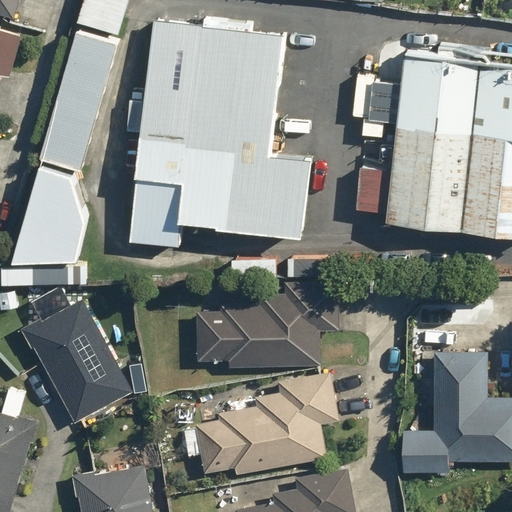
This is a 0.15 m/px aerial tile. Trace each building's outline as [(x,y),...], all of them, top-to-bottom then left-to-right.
[(0,0),(0,12),(11,15),(15,0),(0,0)] [(127,0),(81,0),(75,21),(119,33),(127,0)] [(123,239),(175,245),(176,234),(221,239),(222,225),(299,233),(308,156),(266,151),(278,35),(148,21),(123,239)] [(0,71),(5,73),(17,34),(0,28),(0,71)] [(35,156),(78,169),(116,42),(73,29),(35,156)] [(384,218),(459,227),(478,57),(404,48),(400,82),(371,78),(367,117),(395,121),(389,170),(357,166),(353,207),(384,211),(384,218)] [(511,60),(478,57),(459,227),(511,233),(511,60)] [(36,163),(9,261),(72,257),(82,214),(70,172),(36,163)] [(42,266),(7,265),(7,282),(42,283),(42,266)] [(227,357),(228,364),(318,363),(318,327),(337,327),(336,280),(283,280),(283,291),(258,292),(258,302),(219,303),(219,309),(196,310),(197,358),(227,357)] [(111,286),(111,302),(126,301),(126,286),(111,286)] [(33,347),(73,421),(130,390),(79,298),(39,320),(38,318),(18,329),(30,349),(33,347)] [(401,469),(447,470),(447,460),(511,460),(511,395),(486,395),(486,349),(433,350),(433,428),(401,429),(401,469)] [(233,465),(234,472),(324,457),(318,421),(336,419),(328,370),(275,379),(277,392),(253,396),(254,405),(216,411),(217,418),(194,422),(202,470),(233,465)] [(0,511),(6,511),(27,438),(31,439),(37,419),(16,413),(15,416),(0,411),(0,511)] [(78,494),(81,511),(150,511),(142,464),(92,473),(92,469),(71,473),(74,495),(78,494)] [(353,511),(346,465),(295,475),(297,487),(273,492),(274,500),(234,507),(235,511),(353,511)]
